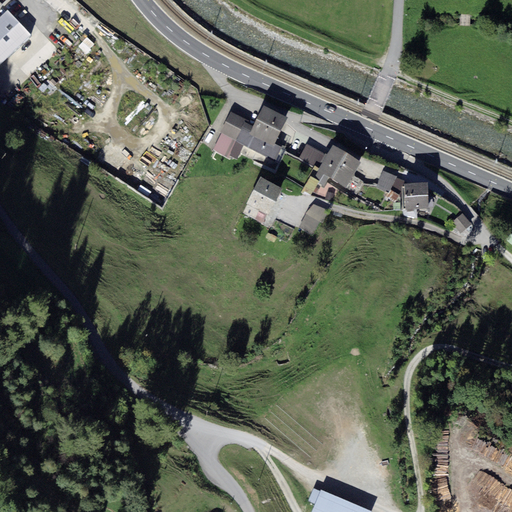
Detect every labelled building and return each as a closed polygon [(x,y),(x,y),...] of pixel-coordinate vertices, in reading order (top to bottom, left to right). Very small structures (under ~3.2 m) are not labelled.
[(8,11),(0,18),(0,65),(32,36),(8,11)] [(283,149),(275,144),(289,118),(265,106),(255,124),(248,120),(237,141),(245,145),(276,162),(283,149)] [(237,141),(248,120),(233,111),(221,133),(237,141)] [(230,156),(237,141),(221,133),(213,150),(229,158),(230,156)] [(245,145),(237,141),(230,156),(238,160),(245,145)] [(317,169),(326,154),(308,144),(303,152),(301,150),(297,156),(299,158),(317,169)] [(318,171),(319,172),(314,179),(319,182),(325,186),(330,179),(345,188),(361,163),(333,146),(318,171)] [(397,177),(384,171),(376,188),(389,194),(397,177)] [(260,212),(269,216),(283,189),(261,177),(247,205),(248,206),(260,212)] [(311,196),(319,182),(314,179),(311,177),(301,192),(311,196)] [(429,210),(427,182),(405,184),(407,211),(429,210)] [(307,214),(299,228),(313,236),(320,223),(323,224),(330,211),(315,204),(307,214)] [(260,212),(248,206),(243,214),(256,220),(260,212)] [(462,214),(451,223),(459,233),(470,225),(462,214)] [(367,511),(321,492),(312,511),(367,511)]
